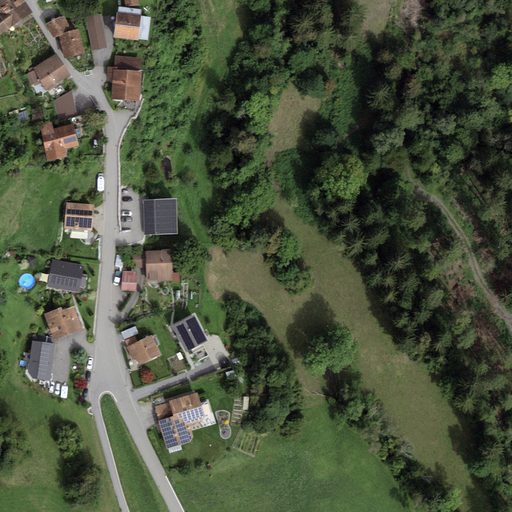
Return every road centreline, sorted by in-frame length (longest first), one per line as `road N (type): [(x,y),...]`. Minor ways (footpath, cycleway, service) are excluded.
road 1 (track): [(105,350),(112,132),(104,105),(61,58),(28,0)]
road 2 (track): [(177,511),(105,350)]
road 3 (track): [(125,511),(95,412),(105,350)]
